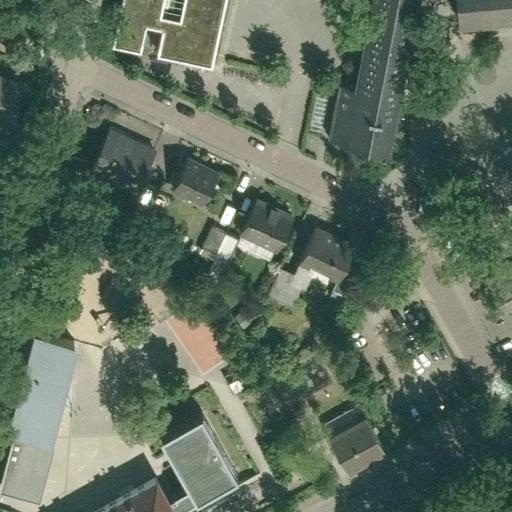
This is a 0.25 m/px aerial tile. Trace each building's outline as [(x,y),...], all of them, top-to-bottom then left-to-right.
[(119,0),(110,42),(134,47),(140,23),(155,26),(150,50),(207,62),(220,0),(119,0)] [(325,134),(390,146),(418,0),(451,0),(453,13),(511,6),(511,0),(370,0),(356,74),(338,71),(325,134)] [(0,120),(16,125),(28,77),(26,76),(0,69),(0,120)] [(154,142),(110,123),(96,154),(141,174),(154,142)] [(204,198),(219,166),(186,150),(171,182),(204,198)] [(144,208),(152,186),(141,181),(133,203),(144,208)] [(274,247),(293,210),(259,193),(240,230),(274,247)] [(357,238),(317,221),(302,254),(332,267),(329,274),(338,277),(334,285),(347,291),(358,265),(347,261),(357,238)] [(198,245),(221,255),(230,233),(208,223),(198,245)] [(38,325),(10,424),(16,426),(0,481),(0,487),(39,498),(54,443),(44,440),(46,433),(50,435),(78,337),(38,325)] [(160,469),(81,511),(169,511),(179,507),(176,503),(239,469),(205,406),(163,428),(191,479),(171,490),(160,469)] [(384,445),(364,409),(327,429),(347,466),(384,445)]
